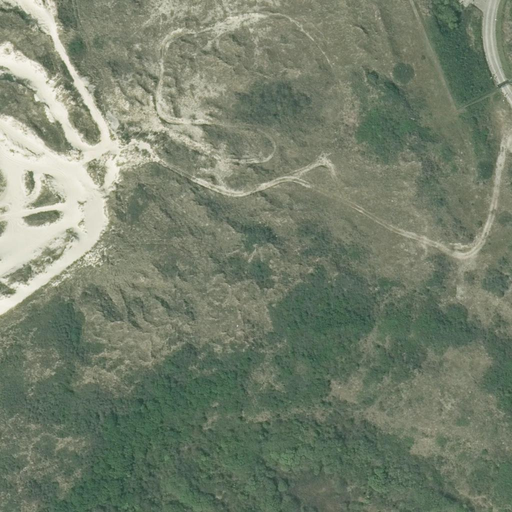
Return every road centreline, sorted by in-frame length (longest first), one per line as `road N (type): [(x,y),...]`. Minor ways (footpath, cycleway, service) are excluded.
road 1 (track): [(323,161),(333,120),(331,73),(318,42),(281,16),(248,16),(165,38),(156,78),(159,118),(252,127),(271,139),(270,157),(217,161),(156,130),(144,148),(154,161)]
road 2 (track): [(109,169),(154,161),(241,192),(323,161),(339,194),(405,238),(467,247),(483,231),(503,143)]
road 3 (track): [(0,11),(17,11),(68,68),(109,169),(102,204),(82,187),(42,86),(0,68)]
road 4 (track): [(0,317),(84,245),(102,204)]
